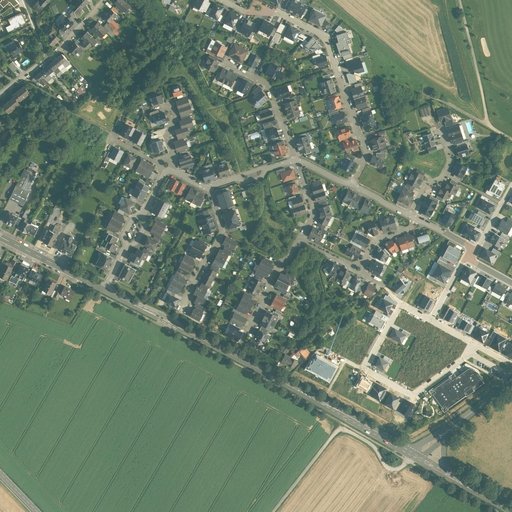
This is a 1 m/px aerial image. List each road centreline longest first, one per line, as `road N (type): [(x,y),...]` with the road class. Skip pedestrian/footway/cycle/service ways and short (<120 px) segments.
road 1 (residential): [(352,185),(366,149),(327,41),(280,13),(242,12),(219,0)]
road 2 (residential): [(431,321),(400,304),(364,369),(412,395),(473,347)]
road 3 (tertiary): [(234,355),(414,455)]
road 4 (track): [(407,460),(393,470),(346,429),(335,432),(273,511)]
road 5 (track): [(511,139),(487,124),(460,0)]
road 6 (tertiary): [(104,290),(234,355)]
road 7 (residential): [(295,160),(267,83),(227,61)]
road 8 (residential): [(209,185),(221,231),(187,302)]
